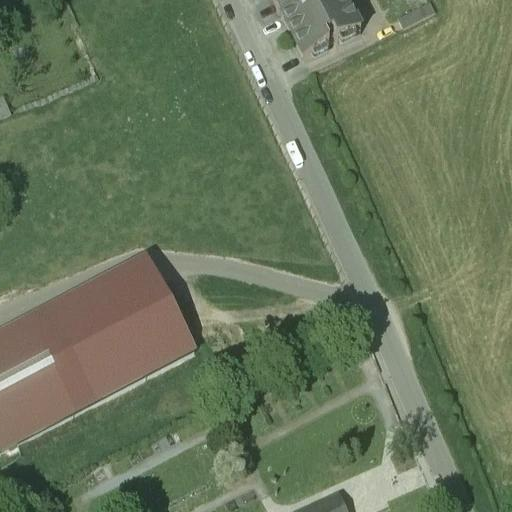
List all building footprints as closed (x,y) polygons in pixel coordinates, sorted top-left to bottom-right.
[(270,0),(280,19),(317,0),(270,0)] [(342,0),(317,0),(280,19),(303,63),(327,51),(324,44),(331,40),(335,47),(360,34),(342,0)] [(402,31),(435,14),(430,4),(397,21),(402,31)] [(2,100),(0,100),(0,120),(9,117),(2,100)] [(0,368),(0,458),(0,459),(194,359),(156,287),(0,368)] [(317,511),(344,511),(340,502),(317,511)]
